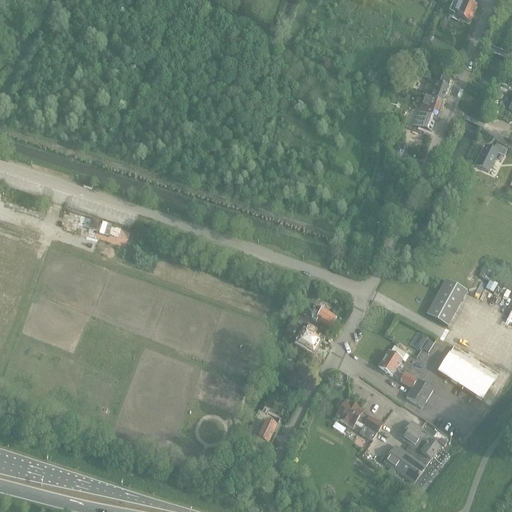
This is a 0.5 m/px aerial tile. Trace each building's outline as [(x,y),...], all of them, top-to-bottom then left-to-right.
[(458,23),(460,18),(469,22),(477,6),(465,0),(464,1),(461,0),(454,0),(451,8),(457,10),(452,20),(458,23)] [(429,80),(423,96),(423,97),(442,104),(451,79),(450,79),(436,74),(435,79),(434,82),(429,80)] [(420,114),(416,127),(425,130),(424,133),(431,135),(435,124),(436,124),(437,120),(437,119),(442,104),(423,97),(417,113),(420,114)] [(481,150),(471,170),(484,176),(493,158),(499,161),(502,155),(492,150),(489,154),(481,150)] [(93,219),(90,229),(97,231),(100,221),(93,219)] [(483,269),(479,277),(488,282),(493,274),(483,269)] [(448,328),(467,293),(446,282),(427,317),(448,328)] [(312,318),(317,321),(331,329),(337,320),(317,308),(312,318)] [(314,337),(317,331),(309,327),(299,345),(314,353),(320,341),(314,337)] [(429,341),(423,350),(428,353),(434,344),(429,341)] [(481,403),(497,378),(454,350),(438,374),(481,403)] [(392,378),(402,362),(389,353),(379,370),(392,378)] [(412,390),(407,398),(406,399),(422,409),(433,392),(405,375),(400,383),(412,390)] [(275,386),(282,390),(287,382),(279,378),(275,386)] [(285,391),(298,398),(302,391),(289,384),(285,391)] [(377,435),(383,426),(370,418),(370,419),(363,415),(364,414),(347,403),(346,404),(344,404),(342,402),(339,408),(341,409),(342,410),(336,420),(353,431),(358,423),(364,427),(360,435),(372,443),(377,435)] [(267,423),(258,440),(256,445),(263,448),(265,444),(268,445),(277,428),(267,423)] [(396,448),(385,463),(414,485),(425,469),(431,461),(440,450),(434,445),(437,442),(412,424),(401,439),(411,447),(405,455),(396,448)]
